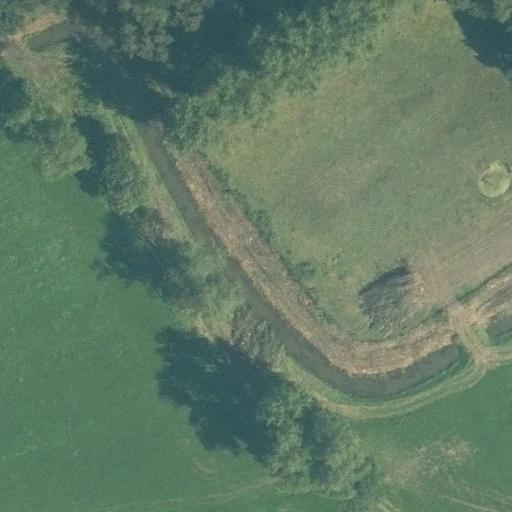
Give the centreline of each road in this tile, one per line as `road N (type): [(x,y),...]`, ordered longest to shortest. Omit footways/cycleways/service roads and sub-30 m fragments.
road 1 (track): [(392,511),(312,454),(272,407),(73,125),(0,39)]
road 2 (track): [(511,347),(388,407),(272,407)]
